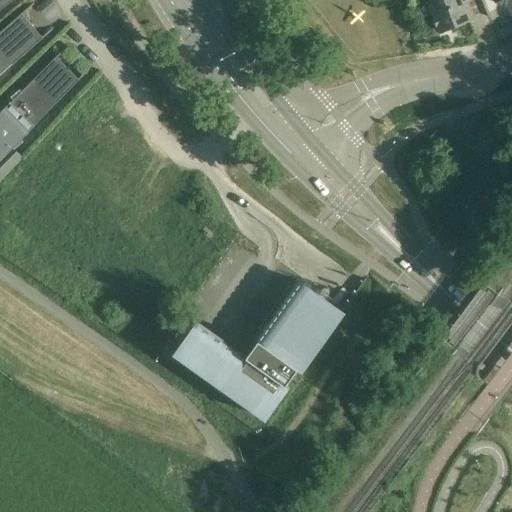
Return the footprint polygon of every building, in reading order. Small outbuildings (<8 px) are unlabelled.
[(0,0),(0,10),(12,0),(0,0)] [(436,0),(429,4),(440,33),(469,21),(462,3),(469,0),(436,0)] [(34,5),(33,3),(0,32),(0,76),(55,28),(54,26),(42,37),(22,15),(34,5)] [(67,45),(0,113),(0,159),(91,68),(89,67),(78,79),(57,58),(68,47),(67,45)] [(0,182),(22,159),(16,153),(0,169),(0,182)] [(272,364),(291,378),(297,370),(301,372),(343,313),(298,281),(256,340),(258,342),(246,358),(246,359),(245,360),(265,374),(272,364)] [(246,359),(246,358),(245,359),(197,324),(175,355),(264,419),(286,388),(285,387),(289,380),(291,378),(272,364),(265,374),(245,360),(246,359)]
